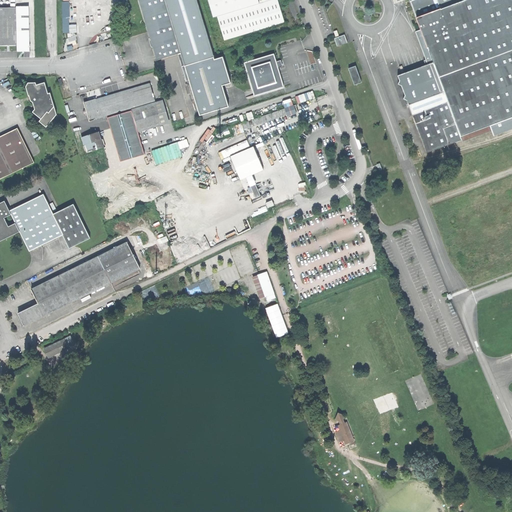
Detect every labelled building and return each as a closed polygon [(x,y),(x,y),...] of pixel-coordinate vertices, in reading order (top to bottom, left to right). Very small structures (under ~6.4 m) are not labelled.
[(156,60),(180,53),(164,0),(138,0),(149,36),(156,60)] [(164,0),(180,53),(184,66),(213,58),(196,0),(164,0)] [(207,0),(210,9),(214,7),(237,0),(207,0)] [(237,0),(214,7),(224,40),(284,21),(280,7),(277,0),(237,0)] [(409,0),(416,17),(425,13),(424,12),(430,10),(431,11),(439,8),(438,5),(451,0),(409,0)] [(511,0),(459,0),(439,8),(431,11),(430,10),(424,12),(425,13),(416,17),(420,28),(443,91),(447,101),(411,114),(425,152),(462,139),(460,135),(489,124),(490,128),(492,134),(511,126),(511,0)] [(63,1),(64,33),(77,32),(77,19),(71,19),(70,1),(63,1)] [(16,7),(0,7),(0,45),(2,46),(17,45),(16,7)] [(29,7),(16,7),(17,45),(17,51),(30,51),(29,7)] [(406,98),(407,104),(443,91),(420,28),(415,30),(427,63),(397,74),(399,80),(396,81),(398,84),(400,84),(402,89),(404,94),(402,95),(404,99),(406,98)] [(334,37),(337,45),(346,41),(343,34),(334,37)] [(244,61),(254,94),(283,86),(278,69),(273,53),(244,61)] [(213,58),(184,66),(198,115),(227,107),(221,86),(229,83),(222,57),(213,60),(213,58)] [(349,68),(355,85),(362,82),(356,66),(349,68)] [(45,83),(37,85),(36,83),(29,83),(26,87),(30,102),(35,105),(36,108),(33,112),(42,119),(39,122),(48,126),(53,111),(50,93),(48,94),(45,83)] [(151,83),(138,87),(143,104),(156,100),(151,83)] [(90,121),(107,115),(132,108),(143,104),(138,87),(105,96),(84,103),(90,121)] [(314,90),(296,96),(299,103),(316,97),(314,90)] [(407,104),(411,114),(447,101),(443,91),(407,104)] [(283,101),(288,116),(297,113),(292,98),(283,101)] [(160,99),(156,100),(163,123),(167,122),(160,99)] [(163,123),(156,100),(143,104),(132,108),(139,131),(163,123)] [(132,108),(107,115),(121,161),(146,154),(139,131),(132,108)] [(462,139),(490,128),(489,124),(460,135),(462,139)] [(0,175),(33,159),(17,127),(0,135),(0,175)] [(205,143),(214,131),(210,128),(201,140),(205,143)] [(88,135),(81,137),(83,145),(86,145),(87,150),(96,148),(96,150),(104,148),(99,132),(88,135)] [(213,152),(220,145),(215,141),(209,148),(213,152)] [(231,157),(241,179),(264,169),(254,147),(231,157)] [(250,185),(255,197),(260,195),(255,183),(250,185)] [(43,194),(9,211),(19,231),(29,251),(63,234),(53,215),(43,194)] [(4,200),(0,202),(0,240),(19,231),(9,211),(4,200)] [(73,204),(53,215),(63,234),(69,248),(90,238),(73,204)] [(127,242),(98,256),(111,282),(140,268),(127,242)] [(179,262),(205,251),(202,244),(176,255),(179,262)] [(37,303),(43,315),(111,282),(98,256),(30,289),(37,303)] [(259,274),(266,296),(271,294),(274,293),(267,272),(259,274)] [(261,298),(266,296),(259,274),(253,276),(261,298)] [(23,325),(43,315),(37,303),(18,313),(20,317),(23,325)] [(278,304),(267,308),(277,337),(289,332),(278,304)] [(45,349),(49,358),(69,348),(65,339),(45,349)] [(344,440),(346,444),(355,440),(349,423),(339,426),(341,431),(344,440)] [(339,442),(344,440),(341,431),(336,433),(339,442)]
